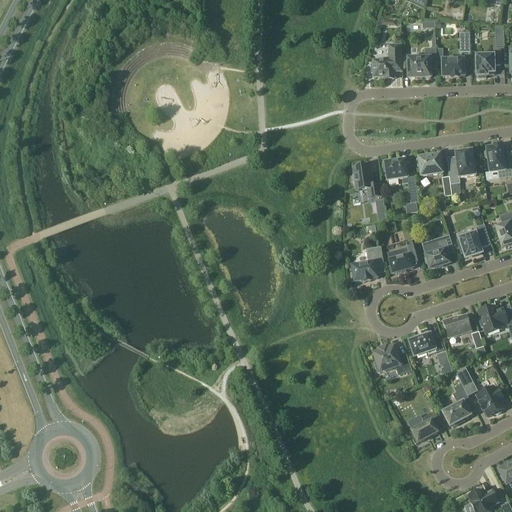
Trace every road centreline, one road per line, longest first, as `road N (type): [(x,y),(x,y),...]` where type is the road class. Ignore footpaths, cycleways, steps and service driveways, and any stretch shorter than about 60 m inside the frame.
road 1 (residential): [(511,259),(410,291),(383,291),(371,312),(377,327),(397,333),(418,318),(511,287)]
road 2 (residential): [(511,131),(360,150),(347,131),(352,101),(367,93),(434,91)]
road 3 (residential): [(511,421),(450,442),(436,465),(442,479),(462,484),(511,448)]
road 4 (secondary): [(61,428),(0,274)]
road 5 (secondary): [(0,314),(44,436)]
